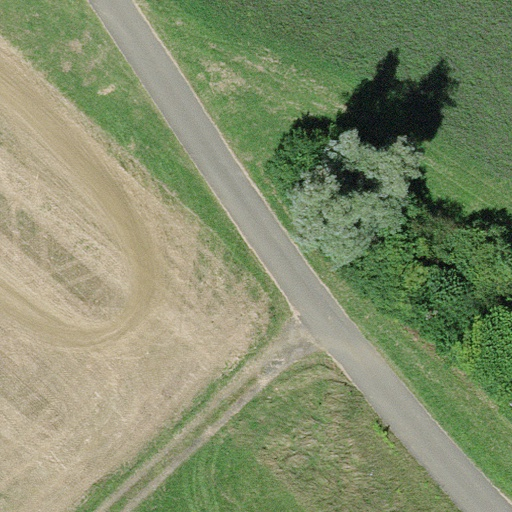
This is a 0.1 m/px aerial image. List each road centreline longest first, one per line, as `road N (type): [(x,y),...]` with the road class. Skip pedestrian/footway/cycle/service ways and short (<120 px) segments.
road 1 (track): [(106,0),(313,321),(481,511)]
road 2 (track): [(113,511),(313,321)]
